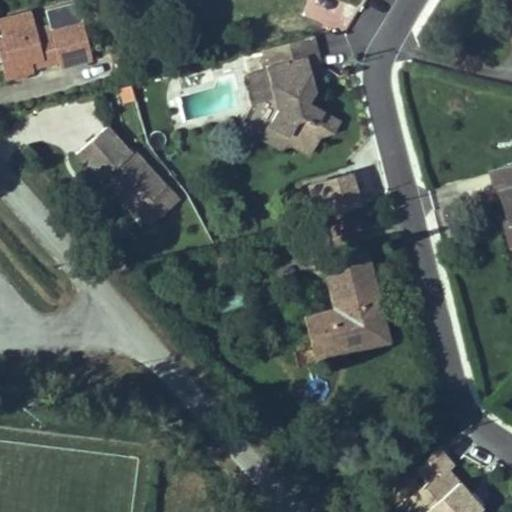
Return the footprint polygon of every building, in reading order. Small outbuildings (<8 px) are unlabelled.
[(334,27),(345,1),(343,0),(308,0),(302,15),(334,27)] [(91,58),(82,22),(51,31),(49,25),(35,29),(30,11),(0,18),(0,31),(0,33),(0,60),(1,61),(5,77),(12,76),(15,79),(25,76),(27,72),(33,70),(32,67),(59,60),(60,66),(91,58)] [(313,90),(308,74),(321,70),(312,35),(262,48),(267,67),(262,68),(259,56),(245,60),(255,102),(274,96),(278,109),(270,124),(287,133),(289,143),(308,154),(319,135),(332,131),(338,121),(306,102),(313,90)] [(289,143),(287,133),(270,124),(263,137),(280,146),(289,143)] [(179,198),(135,151),(132,154),(106,126),(76,153),(100,180),(104,176),(117,190),(123,185),(126,189),(125,200),(136,211),(138,210),(148,200),(161,214),(179,198)] [(511,213),(511,166),(495,171),(500,192),(506,190),(511,213)] [(357,205),(349,173),(306,185),(315,217),(357,205)] [(511,213),(506,190),(500,192),(506,212),(511,234),(511,213)] [(161,214),(148,200),(138,210),(151,224),(161,214)] [(378,305),(365,253),(324,264),(335,310),(306,317),(314,350),(385,332),(378,305)] [(216,313),(244,306),(241,293),(213,300),(216,313)] [(385,332),(314,350),(316,358),(387,340),(385,332)] [(423,484),(397,506),(402,511),(477,511),(484,506),(437,452),(413,473),(423,484)]
